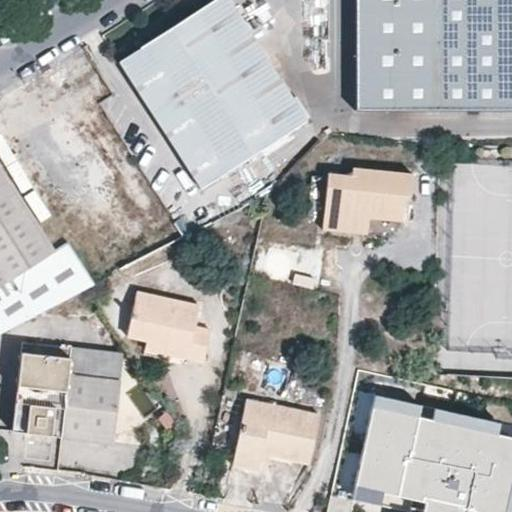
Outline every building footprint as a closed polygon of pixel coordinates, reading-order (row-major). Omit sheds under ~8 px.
[(228,0),(215,0),(119,62),(200,188),(306,120),(228,0)] [(511,0),(351,0),(352,109),(511,107),(511,0)] [(31,109),(42,129),(65,114),(70,122),(86,111),(69,84),(31,109)] [(42,129),(56,152),(8,182),(46,241),(67,228),(52,205),(70,193),(78,205),(115,184),(89,142),(85,144),(70,122),(65,114),(42,129)] [(412,173),(352,167),(351,175),(327,173),(321,229),(347,231),(348,215),(368,217),(401,220),(403,194),(410,194),(412,173)] [(0,278),(2,281),(53,251),(46,241),(8,182),(0,169),(0,278)] [(52,205),(67,228),(122,194),(115,184),(78,205),(70,193),(52,205)] [(368,217),(348,215),(347,231),(366,233),(368,217)] [(66,243),(53,251),(2,281),(25,318),(83,290),(92,284),(66,243)] [(0,332),(25,318),(2,281),(0,282),(0,332)] [(127,336),(145,340),(187,349),(186,358),(202,362),(209,331),(193,326),(198,306),(137,293),(127,336)] [(186,358),(187,349),(145,340),(142,355),(168,360),(169,354),(186,358)] [(22,341),(19,370),(92,379),(95,350),(22,341)] [(92,379),(117,382),(121,353),(95,350),(92,379)] [(117,382),(92,379),(19,370),(11,431),(110,444),(117,382)] [(420,401),(373,391),(349,497),(381,504),(378,491),(424,500),(421,511),(511,511),(511,438),(497,435),(500,423),(433,408),(431,419),(417,416),(420,401)] [(247,402),(237,401),(223,463),(232,465),(247,402)] [(256,471),(260,453),(308,463),(317,417),(247,402),(232,465),(256,471)] [(347,511),(351,498),(330,493),(326,511),(347,511)]
